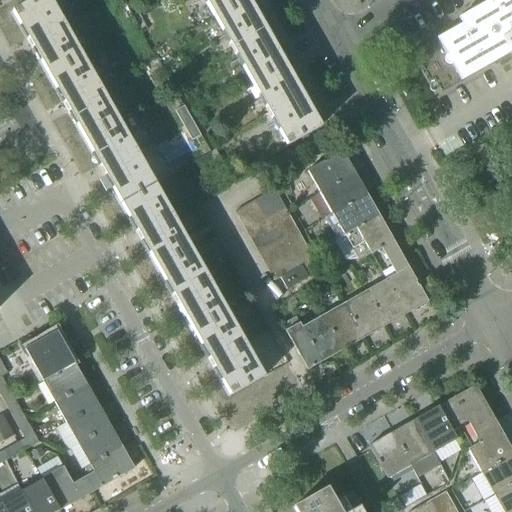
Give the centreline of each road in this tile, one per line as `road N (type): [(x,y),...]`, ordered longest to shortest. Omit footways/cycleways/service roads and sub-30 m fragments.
road 1 (residential): [(0,220),(13,226),(53,202),(65,207),(221,474)]
road 2 (unclassified): [(490,323),(331,43)]
road 3 (residential): [(490,323),(221,474)]
